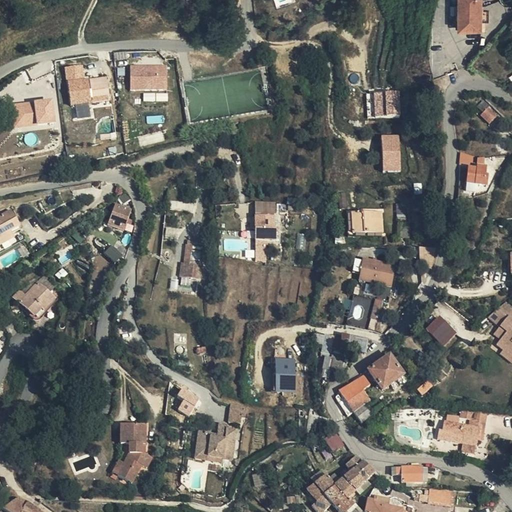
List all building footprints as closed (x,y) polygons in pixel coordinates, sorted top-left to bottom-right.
[(482,28),(481,0),(459,0),(460,28),(482,28)] [(65,66),(69,105),(110,100),(107,75),(85,78),(83,64),(65,66)] [(130,91),(167,90),(167,64),(129,65),(130,91)] [(372,91),(373,102),(370,102),(370,117),(400,116),(399,90),(372,91)] [(9,102),(11,126),(55,122),(53,99),(9,102)] [(483,113),(487,109),(488,107),(482,102),(477,108),(483,113)] [(496,117),(487,109),(483,113),(492,122),(496,117)] [(492,122),(483,113),(480,117),(489,125),(492,122)] [(381,135),(382,172),(401,171),(400,134),(381,135)] [(472,167),(473,159),(459,158),(459,165),(472,167)] [(474,187),(484,188),(486,188),(487,175),(485,175),(486,168),(475,167),(475,170),(467,170),(465,193),(474,194),(474,192),(473,192),(474,187)] [(420,185),(413,186),(414,196),(421,195),(420,185)] [(254,206),(254,219),(273,219),(273,204),(254,206)] [(398,225),(406,225),(405,205),(397,206),(398,225)] [(130,211),(116,206),(108,225),(123,230),(130,211)] [(0,240),(11,234),(10,232),(19,226),(17,223),(9,210),(0,215),(0,240)] [(382,234),(380,214),(351,216),(352,235),(382,234)] [(273,219),(254,219),(254,242),(264,242),(275,242),(275,230),(273,230),(273,219)] [(406,240),(406,225),(398,225),(398,241),(406,240)] [(11,234),(0,240),(0,246),(14,239),(11,234)] [(264,242),(254,242),(254,252),(264,252),(264,242)] [(105,253),(116,261),(121,254),(110,246),(105,253)] [(419,247),(420,261),(434,260),(433,247),(419,247)] [(394,266),(362,261),(361,263),(354,262),(352,274),(359,275),(358,282),(391,288),(394,266)] [(198,279),(198,268),(183,267),(183,279),(198,279)] [(38,282),(49,294),(56,287),(44,275),(38,282)] [(36,279),(20,291),(25,295),(38,282),(36,279)] [(55,299),(49,294),(38,282),(25,295),(20,291),(19,290),(13,297),(36,319),(55,299)] [(381,313),(383,303),(375,301),(370,320),(377,322),(379,313),(381,313)] [(502,331),(499,335),(507,341),(504,344),(501,348),(503,350),(511,356),(511,307),(504,301),(490,321),(502,331)] [(3,312),(0,313),(0,322),(1,324),(15,316),(12,309),(3,313),(3,312)] [(440,315),(426,329),(443,346),(457,333),(440,315)] [(365,353),(368,339),(338,333),(335,348),(365,353)] [(333,345),(335,337),(328,335),(327,344),(333,345)] [(507,341),(499,335),(496,338),(504,344),(507,341)] [(511,356),(503,350),(501,353),(511,361),(511,356)] [(322,371),(330,373),(343,375),(347,360),(325,355),(322,371)] [(295,359),(276,359),(276,392),(295,392),(295,359)] [(389,399),(409,385),(396,367),(377,382),(389,399)] [(329,381),(330,373),(322,371),(320,380),(329,381)] [(417,392),(421,397),(432,388),(427,383),(417,392)] [(349,404),(360,420),(371,412),(372,414),(378,410),(372,400),(377,395),(370,384),(367,386),(366,385),(363,387),(364,388),(346,399),(349,404)] [(432,388),(421,397),(426,403),(441,390),(436,385),(432,388)] [(184,398),(178,410),(189,416),(200,396),(182,387),(178,395),(184,398)] [(227,421),(241,423),(244,407),(230,404),(227,421)] [(344,409),(355,423),(360,420),(349,404),(344,409)] [(485,422),(486,412),(472,411),(472,422),(485,422)] [(367,431),(379,423),(372,414),(371,412),(360,420),(367,431)] [(453,433),(454,425),(443,423),(441,432),(446,432),(453,433)] [(479,429),(454,425),(453,433),(446,432),(444,442),(456,444),(456,447),(460,447),(460,450),(475,453),(479,429)] [(195,457),(222,460),(232,461),(235,432),(227,431),(227,426),(218,426),(216,437),(198,435),(195,457)] [(124,465),(118,463),(112,475),(130,485),(141,467),(146,470),(151,460),(145,456),(145,427),(120,427),(120,446),(128,446),(128,457),(124,465)] [(336,432),(325,439),(333,452),(344,445),(336,432)] [(120,460),(118,463),(124,465),(128,457),(128,446),(120,446),(120,460)] [(356,477),(366,468),(356,458),(345,468),(351,474),(352,473),(356,477)] [(374,476),(366,468),(356,477),(352,473),(351,474),(347,477),(343,482),(355,494),(374,476)] [(401,484),(422,484),(422,469),(391,469),(391,477),(401,477),(401,484)] [(317,475),(309,481),(314,487),(321,481),(317,475)] [(307,493),(316,504),(334,489),(325,478),(321,481),(314,487),(307,493)] [(347,501),(355,494),(343,482),(339,485),(334,489),(345,502),(347,501)] [(335,511),(358,511),(350,504),(347,501),(345,502),(334,489),(316,504),(317,505),(311,510),(313,511),(326,511),(331,507),(335,511)] [(424,496),(419,495),(418,502),(441,506),(443,494),(424,492),(424,496)] [(373,505),(388,509),(389,501),(375,498),(374,503),(373,505)] [(38,511),(34,510),(20,501),(15,501),(1,511),(38,511)] [(412,511),(413,508),(402,507),(402,511),(388,509),(373,505),(374,503),(366,501),(364,511),(412,511)]
